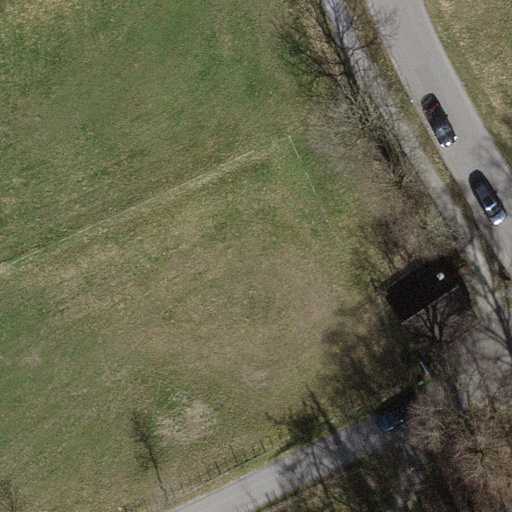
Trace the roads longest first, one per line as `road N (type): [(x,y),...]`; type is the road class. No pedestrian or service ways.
road 1 (residential): [(511,370),(220,511)]
road 2 (unclassified): [(511,236),(391,0)]
